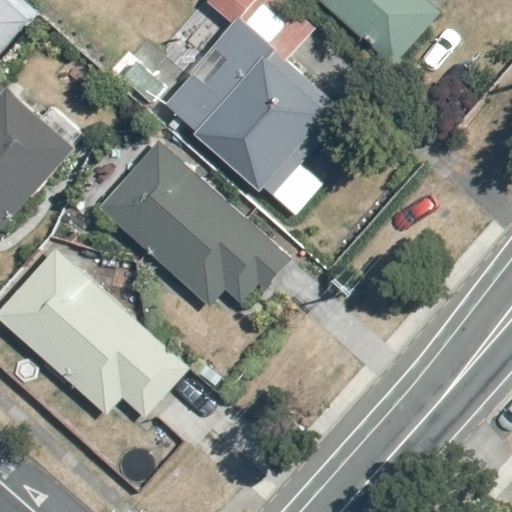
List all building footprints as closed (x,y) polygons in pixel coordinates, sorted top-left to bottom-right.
[(0,0),(0,57),(41,12),(27,0),(0,0)] [(236,26),(168,106),(301,220),(329,187),(300,162),(349,106),(296,60),(323,29),(289,0),(208,0),(208,1),(236,26)] [(320,0),(391,68),(442,14),(426,0),(320,0)] [(8,82),(0,91),(0,224),(84,130),(56,105),(46,116),(8,82)] [(293,263),(162,141),(103,203),(212,305),(228,288),(250,309),(293,263)] [(77,225),(0,310),(0,320),(107,417),(122,400),(142,417),(140,420),(189,464),(231,418),(187,377),(191,372),(213,392),(225,379),(203,360),(195,369),(130,310),(149,290),(77,225)]
